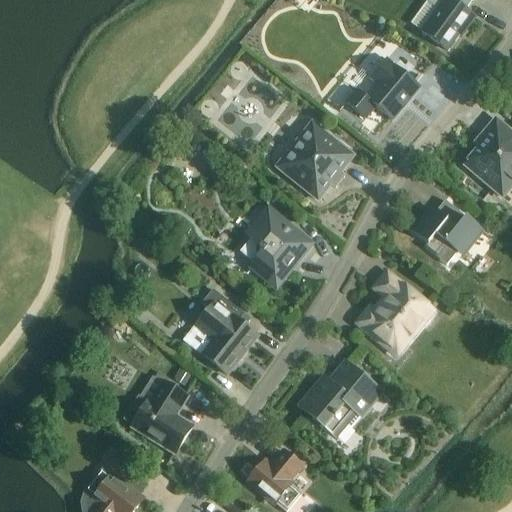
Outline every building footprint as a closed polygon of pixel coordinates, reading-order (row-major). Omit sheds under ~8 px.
[(464,30),(466,32),(476,19),(466,11),(473,1),(472,0),(427,0),(426,3),(437,11),(421,33),(447,53),(464,30)] [(394,67),(393,67),(385,61),(370,80),(377,86),(366,100),(357,92),(346,105),(365,121),(375,108),(391,122),(420,89),(394,67)] [(237,106),(261,98),(256,82),(242,87),(238,75),(228,78),(237,106)] [(466,167),(502,198),(511,186),(511,135),(496,120),(481,138),(486,141),(466,167)] [(330,186),(335,190),(344,179),(339,175),(353,158),(312,126),(277,170),(318,202),(330,186)] [(472,245),(482,233),(445,203),(431,219),(427,215),(412,233),(427,246),(424,249),(446,267),(468,241),(472,245)] [(250,269),(276,290),(311,246),(268,211),(252,230),(257,233),(240,254),(254,265),(250,269)] [(400,288),(387,277),(376,291),(389,301),(376,317),(370,312),(359,326),(396,356),(431,313),(400,288)] [(184,343),(227,377),(258,338),(239,323),(244,316),(213,292),(202,306),(209,312),(184,343)] [(340,422),(350,430),(381,394),(346,365),(322,394),(316,390),(300,410),(329,435),(340,422)] [(192,430),(174,418),(186,398),(164,385),(152,405),(148,403),(144,408),(141,406),(137,407),(132,416),(132,420),(136,422),(132,428),(148,439),(147,441),(158,448),(159,445),(176,456),(192,430)] [(289,483),(302,468),(284,453),(271,468),(265,463),(247,484),(274,507),(276,505),(283,511),(288,511),(303,495),(289,483)] [(134,511),(143,502),(123,486),(132,475),(111,458),(94,480),(104,488),(93,501),(99,506),(94,511),(134,511)]
